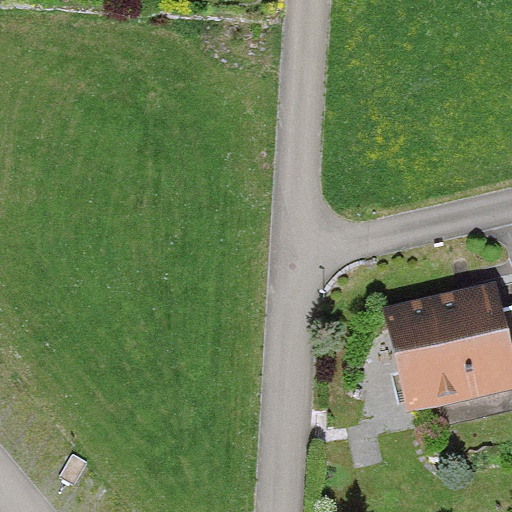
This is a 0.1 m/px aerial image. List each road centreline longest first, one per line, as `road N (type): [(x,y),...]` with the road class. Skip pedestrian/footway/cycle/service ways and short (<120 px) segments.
road 1 (residential): [(300,0),(280,267)]
road 2 (residential): [(280,267),(273,511)]
road 3 (residential): [(511,214),(280,267)]
